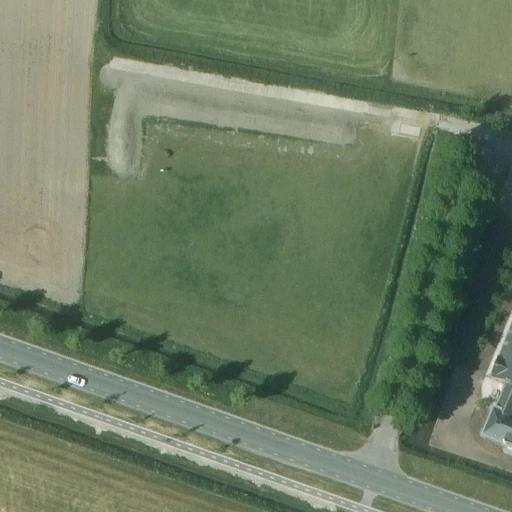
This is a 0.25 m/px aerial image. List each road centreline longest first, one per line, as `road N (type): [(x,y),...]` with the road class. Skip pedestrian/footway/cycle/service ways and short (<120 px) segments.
road 1 (secondary): [(467,511),(0,348)]
road 2 (unknown): [(368,477),(459,180),(475,158),(511,147)]
